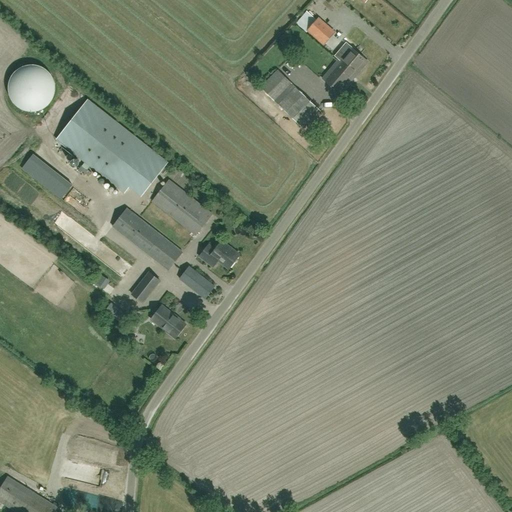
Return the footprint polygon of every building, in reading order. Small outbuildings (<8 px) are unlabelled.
[(320,18),(308,30),(324,45),(336,32),(334,31),(338,27),(330,20),(327,24),(320,18)] [(337,63),(354,78),(368,62),(351,47),(346,42),(334,56),(339,61),(337,63)] [(354,78),(337,63),(323,79),(340,94),(354,78)] [(56,92),(56,88),(56,84),(55,80),(54,77),(52,74),(49,71),(47,69),(43,67),(40,65),(36,64),(33,64),(29,64),(25,65),(22,67),(19,69),(16,71),(13,74),(11,77),(10,80),(9,84),(9,88),(9,92),(10,95),(11,99),(13,102),(16,105),(19,107),(22,109),(25,111),(29,111),(33,112),(36,111),(40,111),(43,109),(47,107),(49,105),(52,102),(54,99),(55,95),(56,92)] [(292,77),(300,81),(304,73),(296,69),(292,77)] [(278,70),(261,87),(302,127),(320,110),(278,70)] [(301,85),(310,90),(314,85),(305,79),(301,85)] [(124,193),(155,153),(89,100),(57,140),(124,193)] [(61,199),(72,185),(57,173),(45,187),(61,199)] [(196,236),(213,214),(169,179),(152,201),(196,236)] [(169,270),(183,252),(127,208),(113,227),(169,270)] [(62,210),(54,220),(95,253),(103,243),(62,210)] [(98,235),(102,231),(96,225),(92,229),(98,235)] [(200,257),(209,263),(215,268),(220,261),(229,268),(240,255),(222,241),(215,250),(209,245),(200,257)] [(190,266),(180,279),(206,299),(215,286),(190,266)] [(132,294),(143,303),(160,281),(149,272),(132,294)] [(128,316),(110,302),(104,310),(122,324),(128,316)] [(151,320),(175,338),(186,324),(162,306),(151,320)] [(66,475),(98,482),(100,471),(68,464),(66,475)] [(8,476),(0,489),(0,501),(17,511),(54,511),(58,507),(8,476)]
